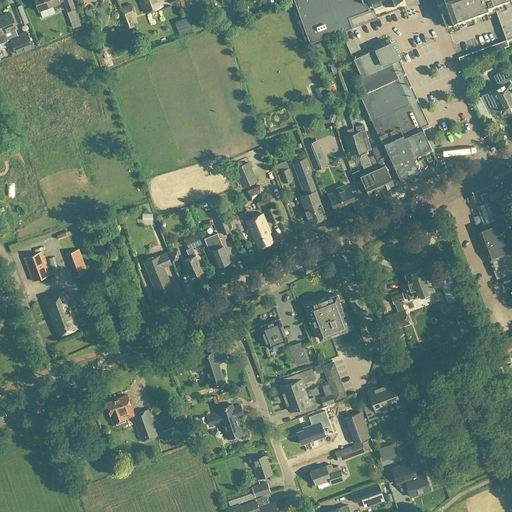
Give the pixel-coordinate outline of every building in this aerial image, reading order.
[(17,0),(23,10),(34,4),(31,0),(17,0)] [(33,0),(38,11),(63,2),(67,11),(69,10),(75,26),(80,24),(74,9),(70,0),(33,0)] [(159,0),(138,0),(143,13),(161,7),(159,0)] [(189,0),(187,0),(183,2),(185,8),(192,5),(189,0)] [(292,0),(309,44),(344,31),(363,24),(362,24),(350,28),(348,23),(347,18),(384,4),(396,0),(292,0)] [(511,0),(436,0),(440,9),(446,24),(488,9),(489,13),(495,11),(506,41),(511,38),(511,0)] [(120,9),(119,9),(122,19),(126,30),(129,29),(134,26),(130,17),(134,15),(130,5),(120,9)] [(18,16),(23,14),(20,6),(15,8),(18,16)] [(241,16),(249,13),(246,7),(239,10),(241,16)] [(230,11),(226,13),(229,20),(233,18),(233,17),(236,16),(233,9),(230,11)] [(0,17),(0,24),(3,34),(7,32),(10,39),(9,39),(13,50),(30,43),(26,33),(17,36),(14,29),(15,29),(10,14),(0,17)] [(92,40),(108,35),(103,20),(87,25),(92,40)] [(458,58),(460,64),(508,47),(506,41),(458,58)] [(397,57),(391,42),(352,60),(361,78),(358,80),(365,95),(360,97),(399,183),(435,166),(437,162),(421,128),(428,125),(397,57)] [(497,89),(481,96),(490,115),(500,110),(502,115),(511,110),(511,76),(509,78),(508,77),(510,77),(508,72),(506,73),(505,70),(493,76),(498,85),(496,86),(497,89)] [(327,87),(330,97),(336,95),(333,85),(327,87)] [(314,90),(317,98),(324,96),(324,95),(328,93),(326,87),(322,88),(322,87),(314,90)] [(330,113),(327,121),(332,123),(336,115),(330,113)] [(302,127),(305,135),(313,132),(310,124),(302,127)] [(359,128),(360,131),(354,133),(354,134),(360,153),(370,149),(364,130),(363,127),(359,128)] [(360,153),(354,134),(344,137),(350,156),(360,153)] [(326,166),(319,149),(315,140),(304,145),(308,154),(315,170),(326,166)] [(372,156),(367,158),(372,171),(373,170),(378,181),(375,182),(379,191),(393,185),(389,177),(392,176),(380,148),(372,151),(378,163),(375,164),(372,156)] [(372,171),(367,158),(365,153),(360,156),(359,158),(362,166),(365,174),(360,176),(368,196),(379,191),(375,182),(378,181),(373,170),(372,171)] [(326,218),(319,199),(309,175),(312,174),(306,158),(291,164),(303,196),(300,197),(310,223),(311,223),(314,225),(318,223),(318,220),(326,218)] [(282,184),(292,180),(288,168),(287,169),(285,162),(273,166),(276,174),(278,173),(282,184)] [(233,169),(241,189),(256,183),(248,163),(233,169)] [(259,186),(246,192),(250,202),(264,196),(259,186)] [(348,187),(327,195),(334,213),(344,209),(343,207),(355,202),(348,187)] [(511,204),(508,195),(490,202),(497,220),(476,228),(489,262),(490,262),(496,279),(511,273),(511,204)] [(278,223),(272,208),(271,205),(263,209),(271,226),(278,223)] [(229,233),(224,220),(222,215),(215,218),(217,223),(222,236),(229,233)] [(254,240),(258,249),(272,243),(266,229),(268,229),(261,215),(245,222),(253,241),(254,240)] [(188,249),(200,244),(195,232),(183,238),(184,241),(184,240),(188,249)] [(229,262),(219,239),(217,234),(204,239),(209,253),(211,252),(217,267),(229,262)] [(77,250),(66,255),(71,266),(82,262),(77,250)] [(189,258),(182,261),(190,278),(191,277),(193,278),(195,277),(196,275),(202,272),(192,251),(187,253),(189,258)] [(40,253),(23,259),(32,282),(48,276),(40,253)] [(155,292),(156,294),(171,287),(163,268),(170,265),(166,254),(143,263),(155,292)] [(406,283),(401,285),(407,301),(409,302),(412,301),(413,299),(434,291),(433,291),(441,288),(446,302),(461,297),(452,271),(449,272),(429,279),(425,268),(404,276),(406,283)] [(63,292),(42,299),(57,337),(77,329),(63,292)] [(401,294),(390,298),(393,304),(403,301),(401,294)] [(336,295),(306,306),(319,340),(348,329),(336,295)] [(401,336),(398,328),(409,324),(404,310),(384,318),(392,339),(401,336)] [(469,320),(473,321),(475,317),(475,313),(470,312),(467,316),(469,320)] [(278,320),(259,327),(268,349),(287,341),(278,320)] [(301,345),(290,349),(295,363),(306,358),(301,345)] [(200,360),(189,364),(191,372),(203,369),(209,387),(223,382),(217,364),(224,362),(222,353),(214,355),(213,352),(199,357),(200,360)] [(323,372),(335,368),(332,363),(321,367),(323,372)] [(337,374),(335,368),(323,372),(325,378),(337,374)] [(284,399),(304,392),(301,384),(313,379),(310,370),(290,377),(292,382),(279,387),(280,388),(279,390),(280,393),(282,394),(284,399)] [(337,374),(325,378),(328,384),(339,380),(337,374)] [(341,385),(339,380),(328,384),(330,389),(341,385)] [(384,386),(379,388),(387,408),(399,403),(401,409),(406,407),(402,394),(396,396),(391,383),(390,384),(390,383),(388,382),(385,384),(384,386)] [(327,384),(321,386),(325,397),(319,399),(322,407),(333,403),(331,395),(332,395),(331,392),(330,392),(327,384)] [(341,385),(330,389),(331,392),(332,395),(343,391),(341,385)] [(387,408),(379,388),(374,390),(374,389),(372,389),(368,390),(368,392),(367,392),(372,405),(363,408),(368,421),(381,416),(379,411),(387,408)] [(345,396),(343,391),(332,395),(334,401),(345,396)] [(307,400),(304,392),(284,399),(286,404),(285,404),(285,406),(286,410),(288,411),(288,410),(288,411),(301,407),(303,412),(316,408),(313,398),(307,400)] [(112,424),(113,427),(116,429),(124,426),(122,420),(131,417),(141,442),(157,436),(147,410),(133,415),(126,396),(105,404),(112,424)] [(354,396),(339,402),(343,413),(358,407),(354,396)] [(172,410),(174,406),(171,402),(167,402),(165,406),(168,410),(172,410)] [(218,413),(206,417),(209,426),(221,422),(227,440),(241,435),(235,417),(242,415),(239,406),(232,408),(231,405),(217,410),(218,413)] [(303,430),(296,432),(300,444),(325,436),(322,428),(329,425),(324,411),(308,416),(311,425),(302,428),(303,430)] [(360,412),(344,418),(353,444),(369,438),(360,412)] [(192,421),(196,430),(202,428),(201,425),(205,424),(203,417),(192,421)] [(162,432),(165,442),(174,439),(171,429),(162,432)] [(173,440),(176,447),(188,443),(185,436),(173,440)] [(361,443),(334,453),(338,462),(364,452),(361,443)] [(387,446),(391,458),(399,455),(395,444),(387,446)] [(391,458),(387,446),(377,449),(381,461),(391,458)] [(143,449),(140,455),(148,459),(151,453),(143,449)] [(245,449),(223,457),(227,467),(249,459),(245,449)] [(269,472),(265,460),(263,461),(262,458),(242,465),(250,489),(257,486),(258,488),(261,487),(260,485),(270,482),(267,472),(269,472)] [(416,477),(411,462),(390,469),(395,485),(405,482),(410,498),(429,492),(424,475),(416,477)] [(330,465),(310,472),(315,485),(329,480),(330,484),(342,480),(337,467),(332,469),(330,465)] [(373,468),(374,479),(383,478),(382,467),(373,468)] [(257,498),(273,493),(270,485),(255,489),(257,498)] [(378,485),(351,494),(354,503),(361,500),(374,496),(376,504),(384,502),(378,485)] [(388,502),(393,499),(387,485),(382,488),(388,502)] [(239,505),(229,508),(229,511),(272,511),(274,511),(272,504),(257,508),(255,502),(239,507),(239,505)]
